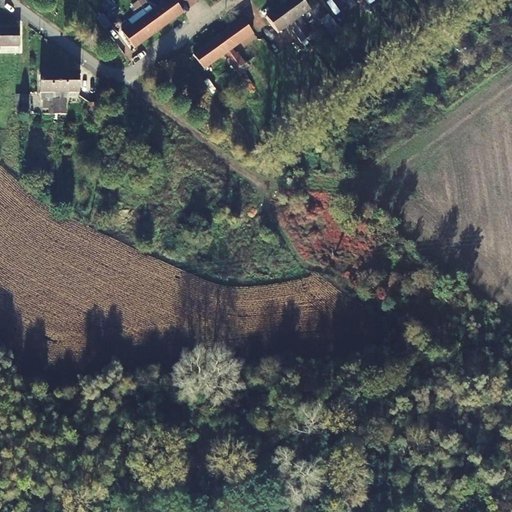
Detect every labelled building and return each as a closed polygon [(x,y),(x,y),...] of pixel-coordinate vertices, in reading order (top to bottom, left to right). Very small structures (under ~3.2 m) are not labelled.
[(172,0),(163,0),(160,2),(162,4),(146,16),(158,32),(183,14),(172,0)] [(308,12),(300,0),(290,0),(281,7),(293,23),(308,12)] [(140,7),(136,2),(131,6),(135,11),(140,7)] [(293,23),(281,7),(265,18),(277,34),(285,28),(290,34),(293,32),(301,43),(305,40),(296,28),(293,23)] [(104,29),(110,25),(102,15),(97,19),(104,29)] [(329,15),(320,21),(336,41),(344,35),(329,15)] [(158,32),(146,16),(131,26),(130,25),(121,31),(134,49),(158,32)] [(252,36),(240,20),(216,38),(227,53),(252,36)] [(301,25),(296,28),(305,40),(310,37),(301,25)] [(0,48),(18,48),(18,29),(0,29),(0,48)] [(227,53),(216,38),(192,56),(203,71),(227,53)] [(235,55),(231,58),(239,70),(244,66),(235,55)] [(231,58),(227,62),(235,73),(239,70),(231,58)] [(351,67),(344,72),(351,82),(358,77),(351,67)] [(39,74),(39,94),(41,94),(41,102),(53,102),(53,129),(59,129),(59,116),(58,101),(58,95),(58,74),(39,74)] [(58,74),(58,95),(78,94),(77,74),(58,74)] [(99,103),(89,104),(89,120),(99,120),(99,103)]
